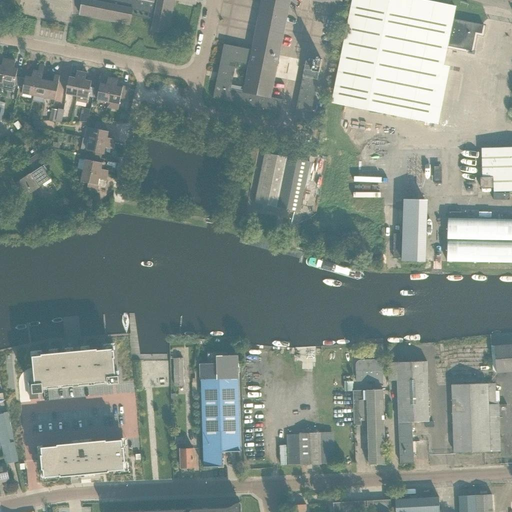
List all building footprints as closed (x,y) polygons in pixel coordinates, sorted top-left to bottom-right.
[(7,0),(5,13),(17,15),(20,0),(7,0)] [(91,0),(92,0),(89,0),(82,0),(79,15),(129,25),(132,10),(148,13),(147,19),(154,20),(151,31),(168,34),(174,1),(171,0),(91,0)] [(312,0),(340,6),(341,0),(261,0),(252,50),(224,44),(213,98),(257,107),(257,109),(260,111),(261,108),(280,112),(283,100),(270,97),(271,97),(269,97),(288,0),(312,0)] [(481,34),(483,25),(453,19),(455,8),(414,0),(352,0),(331,103),(432,123),(448,46),(471,51),(475,32),(481,34)] [(19,86),(20,78),(16,77),(18,69),(11,67),(13,60),(8,59),(3,84),(2,88),(13,90),(14,85),(19,86)] [(320,73),(322,61),(314,60),(313,63),(306,61),(294,118),(309,121),(319,73),(320,73)] [(44,98),(47,81),(41,79),(44,66),(39,65),(38,71),(33,96),(44,98)] [(33,96),(38,71),(33,70),(32,77),(25,76),(25,79),(20,78),(19,86),(23,87),(22,94),(33,96)] [(77,96),(82,72),(77,71),(75,78),(69,77),(66,94),(77,96)] [(82,72),(77,96),(76,101),(87,103),(91,81),(85,80),(87,73),(82,72)] [(47,81),(44,98),(55,100),(58,83),(60,76),(55,75),(53,82),(47,81)] [(108,103),(113,78),(108,77),(106,84),(100,83),(100,86),(95,85),(93,97),(97,98),(97,100),(108,103)] [(108,103),(107,108),(118,110),(119,105),(120,99),(126,100),(129,87),(123,86),(122,88),(116,86),(118,79),(113,78),(108,103)] [(55,121),(58,110),(51,108),(49,121),(55,122),(55,121)] [(55,121),(62,122),(64,110),(58,108),(58,110),(55,121)] [(88,122),(90,109),(83,108),(81,121),(88,122)] [(18,130),(22,127),(18,121),(14,124),(18,130)] [(92,122),(91,128),(86,127),(84,138),(89,139),(113,144),(114,139),(107,138),(109,132),(108,131),(110,125),(96,122),(94,122),(92,122)] [(113,144),(89,139),(89,140),(83,139),(81,149),(87,150),(89,151),(88,155),(101,158),(102,153),(104,154),(105,148),(114,149),(115,144),(113,144)] [(511,191),(511,147),(481,148),(482,177),(480,177),(480,188),(493,188),(494,192),(511,191)] [(88,155),(79,153),(78,158),(85,160),(83,170),(107,175),(108,170),(101,169),(102,163),(100,162),(101,158),(88,155)] [(299,212),(310,162),(265,153),(255,203),(299,212)] [(42,166),(35,156),(28,161),(34,171),(15,184),(22,194),(29,189),(31,192),(43,184),(44,186),(52,181),(56,189),(57,188),(46,172),(48,170),(44,165),(42,166)] [(100,185),(105,186),(107,175),(83,170),(81,182),(88,183),(87,190),(98,192),(100,185)] [(423,261),(424,200),(383,199),(380,270),(401,270),(402,260),(423,261)] [(83,213),(89,210),(85,202),(79,204),(83,213)] [(511,262),(511,218),(448,218),(447,262),(511,262)] [(496,373),(511,371),(511,344),(494,346),(496,373)] [(177,358),(177,346),(170,346),(171,359),(174,358),(174,386),(184,386),(183,358),(177,358)] [(28,382),(28,384),(29,396),(29,398),(38,397),(38,395),(38,393),(44,392),(44,389),(108,383),(108,384),(120,383),(119,375),(116,376),(114,358),(115,358),(115,350),(114,350),(113,348),(98,350),(98,349),(89,349),(89,351),(82,351),(82,350),(73,351),(74,352),(66,353),(66,352),(58,352),(58,354),(50,354),(50,353),(42,354),(42,355),(33,356),(35,377),(33,378),(31,378),(30,379),(29,380),(29,381),(28,381),(28,382)] [(237,356),(219,356),(219,364),(200,364),(204,467),(222,467),(222,452),(240,451),(237,356)] [(364,360),(364,359),(362,359),(362,360),(361,360),(359,360),(357,361),(356,363),(356,365),(356,382),(375,381),(375,386),(383,386),(382,359),(364,360)] [(429,421),(427,361),(388,363),(388,381),(397,380),(399,422),(399,437),(400,463),(413,463),(412,436),(411,422),(429,421)] [(344,391),(352,391),(352,381),(344,381),(344,391)] [(454,453),(489,452),(487,383),(451,384),(454,453)] [(385,464),(383,389),(367,390),(353,391),(354,425),(361,425),(361,420),(367,420),(369,465),(385,464)] [(0,445),(10,443),(4,413),(0,414),(0,445)] [(321,464),(321,463),(333,463),(332,432),(287,434),(287,443),(279,444),(280,465),(300,464),(300,465),(321,464)] [(171,436),(162,436),(163,448),(172,448),(171,436)] [(186,449),(185,443),(185,436),(174,437),(175,444),(177,444),(177,452),(180,452),(181,468),(194,467),(193,449),(186,449)] [(43,455),(41,455),(43,470),(44,469),(45,477),(61,475),(61,476),(76,475),(76,474),(94,472),(94,473),(109,472),(109,471),(125,469),(125,462),(126,461),(124,447),(123,447),(122,439),(106,441),(106,440),(91,441),(91,442),(73,444),(73,443),(58,444),(58,446),(42,447),(43,455)] [(163,465),(173,465),(172,453),(163,453),(163,465)] [(0,482),(9,480),(5,463),(0,464),(0,482)] [(492,511),(492,494),(458,496),(459,511),(492,511)] [(439,511),(439,497),(395,499),(395,511),(439,511)] [(345,511),(390,511),(390,500),(345,502),(345,511)] [(345,511),(345,502),(333,503),(333,511),(345,511)]
